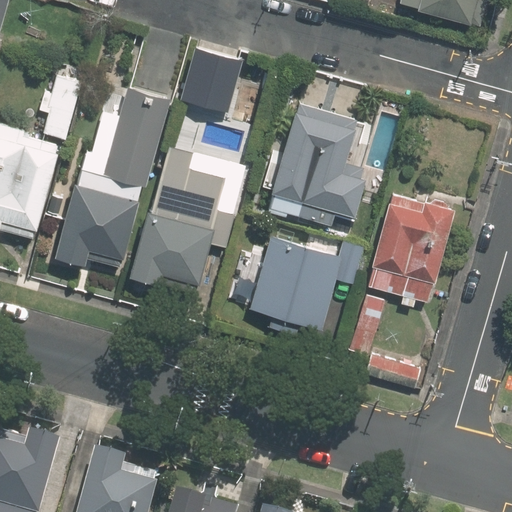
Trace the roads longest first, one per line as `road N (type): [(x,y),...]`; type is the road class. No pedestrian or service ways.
road 1 (residential): [(448,455),(0,325)]
road 2 (residential): [(191,0),(511,92)]
road 3 (residential): [(448,455),(511,223)]
